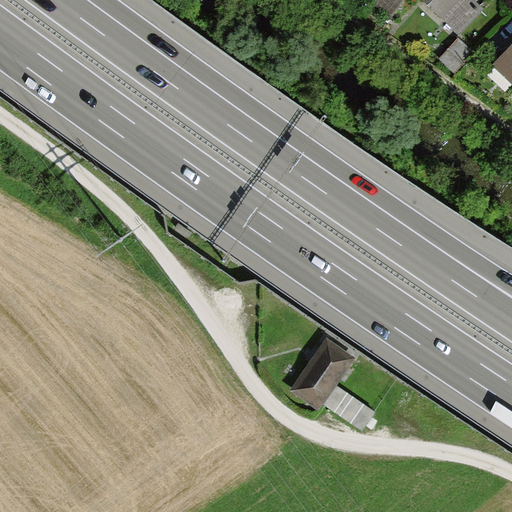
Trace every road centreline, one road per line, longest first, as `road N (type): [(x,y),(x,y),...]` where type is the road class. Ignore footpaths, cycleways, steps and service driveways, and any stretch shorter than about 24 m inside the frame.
road 1 (track): [(511,473),(450,452),(337,439),(276,409),(121,208),(0,114)]
road 2 (motorway): [(0,37),(511,395)]
road 3 (motorway): [(312,172),(71,0)]
road 4 (motorway): [(511,320),(312,172)]
road 5 (motorway): [(511,284),(312,172)]
